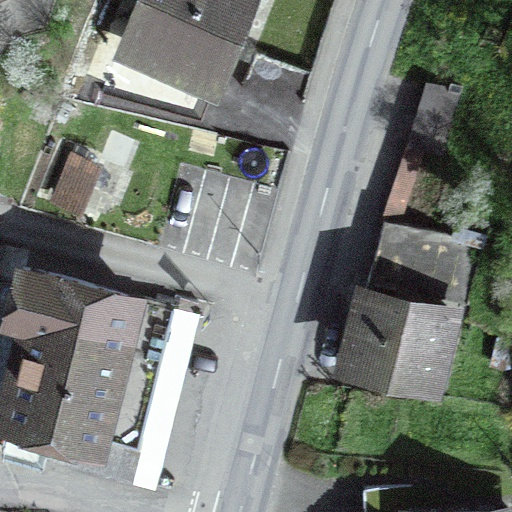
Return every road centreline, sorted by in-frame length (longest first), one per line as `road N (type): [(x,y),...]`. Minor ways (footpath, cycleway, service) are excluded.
road 1 (tertiary): [(384,0),(293,303)]
road 2 (residential): [(0,223),(293,303)]
road 3 (tertiary): [(293,303),(236,511)]
road 4 (residential): [(0,486),(76,494),(137,511)]
